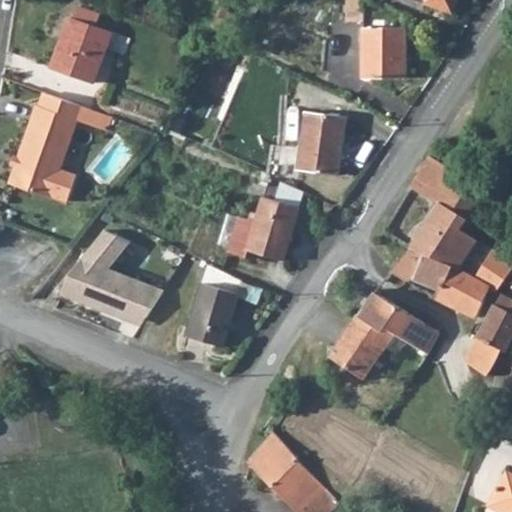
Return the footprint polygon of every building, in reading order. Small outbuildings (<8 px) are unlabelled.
[(368,25),(371,0),(354,0),(350,23),(368,25)] [(411,21),(373,0),(371,0),(368,25),(361,79),(402,83),(411,21)] [(424,0),(449,9),(452,0),(424,0)] [(69,24),(51,76),(91,90),(110,37),(69,24)] [(97,116),(45,97),(40,111),(36,110),(9,189),(49,203),(53,202),(65,207),(77,181),(59,175),(77,122),(92,128),(97,116)] [(302,108),(294,165),(334,171),(342,113),(302,108)] [(433,140),(414,171),(441,188),(459,157),(433,140)] [(409,238),(427,251),(419,263),(440,277),(454,252),(475,264),(492,238),(492,236),(459,215),(462,210),(466,204),(485,174),(459,157),(441,188),(412,235),(409,238)] [(264,193),(300,205),(304,190),(270,173),(264,193)] [(285,257),(300,205),(264,193),(255,223),(236,218),(228,248),(245,253),(248,247),(285,257)] [(137,243),(104,231),(61,298),(148,330),(170,292),(119,271),(137,243)] [(409,238),(395,256),(414,269),(419,263),(427,251),(409,238)] [(496,275),(511,254),(511,251),(492,238),(475,264),(454,252),(440,277),(437,283),(475,306),(491,274),(496,275)] [(237,273),(224,268),(201,262),(181,333),(217,344),(237,273)] [(386,322),(393,314),(400,319),(419,331),(428,337),(440,318),(378,279),(360,302),(386,322)] [(507,341),(511,331),(511,285),(502,280),(496,292),(494,292),(477,325),(501,337),(507,341)] [(326,344),(363,370),(400,319),(393,314),(386,322),(360,302),(356,303),(326,344)] [(501,337),(477,325),(462,353),(487,368),(501,337)] [(265,463),(317,511),(320,511),(342,488),(273,422),(251,450),(265,463)] [(511,457),(508,456),(490,491),(511,502),(511,457)]
